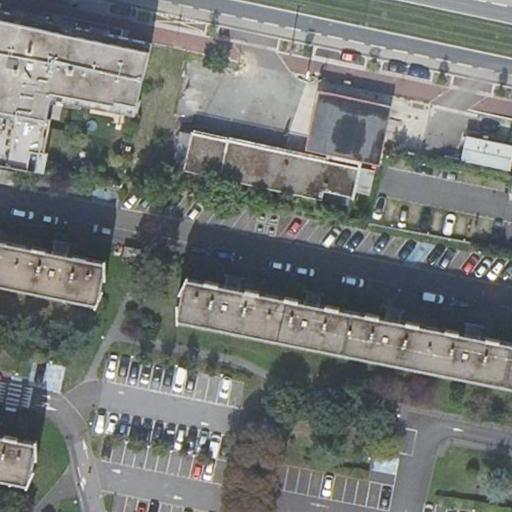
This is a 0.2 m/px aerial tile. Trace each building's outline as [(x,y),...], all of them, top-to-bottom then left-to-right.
[(0,163),(37,171),(50,110),(135,126),(152,43),(20,16),(0,11),(0,163)] [(381,168),(393,109),(320,94),(308,154),(331,158),(363,165),(381,168)] [(363,165),(331,158),(330,162),(320,160),(230,142),(231,140),(228,139),(227,143),(196,137),(193,149),(182,147),(177,172),(324,201),(324,198),(323,198),(325,191),(355,197),(354,199),(356,199),(363,165)] [(511,152),(511,145),(466,137),(460,160),(509,170),(511,152)] [(16,173),(0,170),(0,183),(14,186),(16,173)] [(66,254),(52,251),(0,240),(0,285),(93,304),(102,261),(66,254)] [(54,241),(52,251),(66,254),(68,243),(54,241)] [(228,275),(226,286),(241,289),(243,278),(228,275)] [(511,343),(481,337),(466,334),(401,321),(386,318),(320,305),(305,302),(241,289),(226,286),(193,279),(183,322),(511,387),(511,343)] [(307,291),(305,302),(320,305),(321,294),(307,291)] [(388,308),(386,318),(401,321),(403,310),(388,308)] [(466,334),(481,337),(482,326),(468,323),(466,334)] [(0,479),(23,484),(32,441),(0,434),(0,479)]
